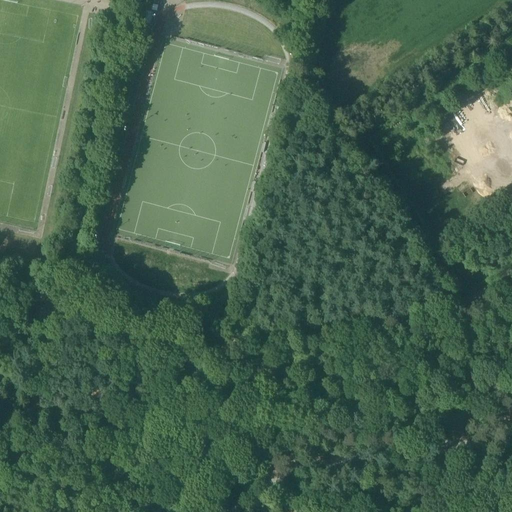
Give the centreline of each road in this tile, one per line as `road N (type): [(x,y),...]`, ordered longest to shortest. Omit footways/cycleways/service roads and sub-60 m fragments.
road 1 (track): [(59,304),(203,353),(263,328),(478,295),(511,272)]
road 2 (unclassified): [(128,0),(59,304)]
road 3 (track): [(59,304),(29,449)]
